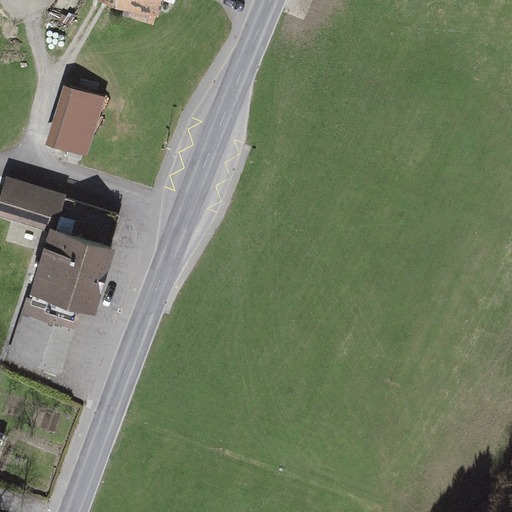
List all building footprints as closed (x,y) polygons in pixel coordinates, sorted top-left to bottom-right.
[(92,0),(162,20),(167,0),(92,0)] [(49,149),(90,161),(108,101),(67,89),(49,149)] [(68,197),(8,180),(0,206),(0,222),(48,237),(50,232),(58,234),(68,197)] [(96,318),(115,251),(58,234),(50,232),(48,237),(28,307),(77,324),(80,314),(96,318)] [(82,326),(77,324),(28,307),(9,363),(63,381),(82,326)]
